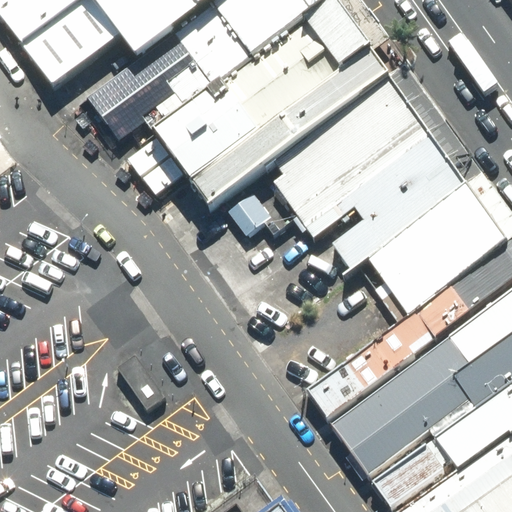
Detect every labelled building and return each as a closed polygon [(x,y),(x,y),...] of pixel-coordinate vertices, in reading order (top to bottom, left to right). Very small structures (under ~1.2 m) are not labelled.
[(175,41),(227,0),(7,0),(0,6),(0,20),(56,93),(123,41),(142,66),(175,41)] [(334,0),(227,0),(175,41),(195,65),(168,86),(189,114),(334,0)] [(196,190),(374,62),(337,11),(159,138),(196,190)] [(269,176),(392,87),(374,62),(196,190),(215,215),(269,176)] [(371,266),(470,195),(392,87),(269,176),(347,283),(371,266)] [(371,266),(409,318),(508,247),(470,195),(371,266)] [(308,390),(330,421),(511,290),(511,244),(508,247),(409,318),(308,390)] [(473,406),(478,413),(511,388),(511,296),(452,341),(473,370),(469,373),(456,382),(473,406)] [(469,373),(449,345),(332,429),(369,481),(473,406),(456,382),(469,373)] [(460,475),(511,437),(511,388),(478,413),(436,443),(454,467),(460,475)] [(473,511),(511,484),(511,437),(460,475),(408,511),(473,511)] [(454,467),(436,443),(374,487),(392,511),(454,467)] [(511,511),(511,484),(473,511),(511,511)]
